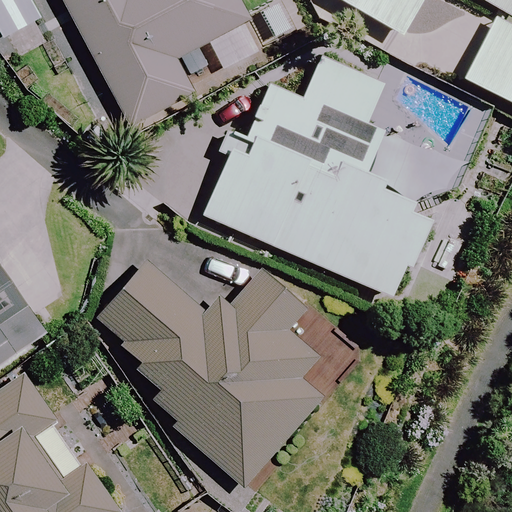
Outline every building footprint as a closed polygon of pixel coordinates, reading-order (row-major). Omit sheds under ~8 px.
[(40,21),(28,0),(0,0),(0,38),(2,41),(40,21)] [(173,65),(207,47),(224,80),(254,64),(237,31),(249,24),(236,0),(58,0),(128,131),(191,98),(173,65)] [(511,0),(332,0),(401,40),(423,0),(478,0),(511,19),(511,0)] [(422,240),(429,223),(405,212),(408,205),(380,192),(385,181),(363,172),(379,135),(364,129),(383,87),(320,59),(301,103),(268,89),(245,142),(237,139),(202,218),(394,303),(422,240)] [(140,379),(158,395),(149,405),(241,488),(319,401),(298,382),(315,362),(283,334),(303,312),(258,271),(225,308),(215,299),(202,314),(148,265),(96,323),(149,370),(140,379)] [(0,367),(42,338),(0,278),(0,367)] [(53,422),(27,380),(0,396),(0,511),(116,511),(86,465),(57,483),(28,437),(53,422)]
